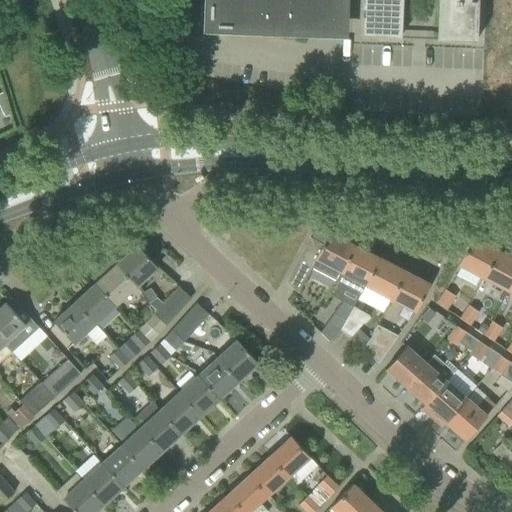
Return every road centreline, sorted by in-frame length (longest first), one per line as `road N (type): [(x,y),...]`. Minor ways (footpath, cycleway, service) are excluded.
road 1 (residential): [(179,198),(511,209)]
road 2 (tertiary): [(239,154),(511,168)]
road 3 (residential): [(501,511),(437,468),(319,363)]
road 4 (residential): [(319,363),(198,247),(179,198)]
road 5 (residential): [(319,363),(159,511)]
road 6 (residential): [(0,250),(123,198),(179,198)]
road 7 (residential): [(127,144),(85,0)]
